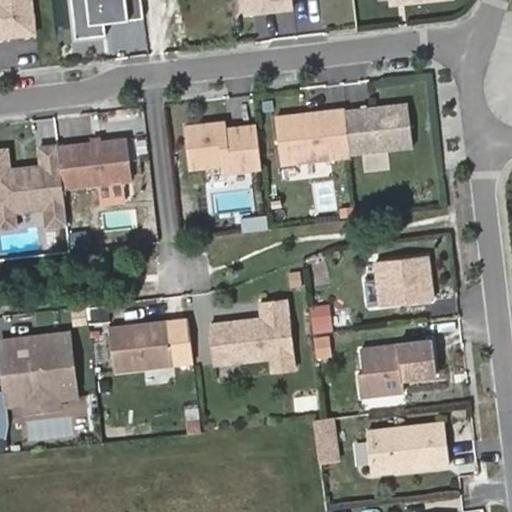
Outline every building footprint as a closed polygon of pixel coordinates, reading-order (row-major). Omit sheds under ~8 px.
[(0,0),(0,40),(35,36),(30,0),(0,0)] [(145,23),(142,0),(71,0),(77,44),(107,40),(105,18),(129,16),(130,25),(145,23)] [(295,0),(244,0),(247,20),(297,14),(295,0)] [(449,0),(396,0),(398,8),(450,2),(449,0)] [(130,25),(129,16),(105,18),(106,28),(130,25)] [(415,155),(411,112),(348,119),(353,161),(415,155)] [(353,161),(348,119),(278,126),(283,172),(353,165),(353,161)] [(264,170),(259,125),(229,128),(229,121),(188,125),(193,170),(225,166),(226,174),(264,170)] [(135,182),(131,141),(61,149),(66,190),(135,182)] [(66,190),(61,149),(43,151),(45,171),(13,174),(11,154),(0,155),(0,231),(0,234),(20,232),(18,213),(29,212),(33,213),(49,212),(51,228),(70,226),(66,190)] [(71,247),(88,245),(87,229),(70,230),(71,247)] [(442,307),(437,262),(385,268),(387,286),(390,313),(442,307)] [(363,278),(367,307),(377,306),(373,277),(363,278)] [(390,310),(387,286),(375,287),(377,312),(390,310)] [(297,370),(290,301),(262,304),(264,319),(212,324),(216,365),(272,359),(274,373),(297,370)] [(333,309),(314,311),(318,341),(337,339),(333,309)] [(176,371),(171,328),(112,334),(116,377),(176,371)] [(76,401),(69,337),(0,345),(0,349),(7,409),(76,401)] [(338,364),(336,344),(321,346),(323,366),(338,364)] [(446,382),(442,347),(370,355),(372,379),(367,380),(370,403),(413,398),(412,386),(446,382)] [(345,437),(342,417),(324,419),(327,439),(345,437)] [(458,466),(454,424),(376,431),(380,474),(458,466)] [(347,456),(345,437),(327,439),(329,459),(347,456)]
